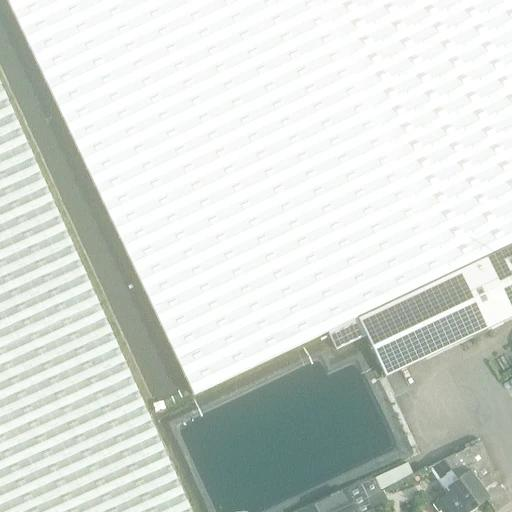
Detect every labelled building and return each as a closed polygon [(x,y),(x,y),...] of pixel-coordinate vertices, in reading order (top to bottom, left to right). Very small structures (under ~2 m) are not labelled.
[(356,319),(357,320),(511,245),(511,0),(6,0),(193,396),(356,319)] [(0,511),(189,511),(0,85),(0,511)] [(335,350),(364,336),(384,378),(511,317),(511,245),(357,320),(328,334),(335,350)] [(481,444),(443,461),(460,485),(432,505),(436,511),(466,511),(487,497),(483,491),(497,480),(481,444)] [(407,464),(375,478),(381,492),(383,491),(412,475),(407,464)] [(344,494),(305,511),(370,511),(371,511),(366,500),(380,494),(373,480),(344,494)]
